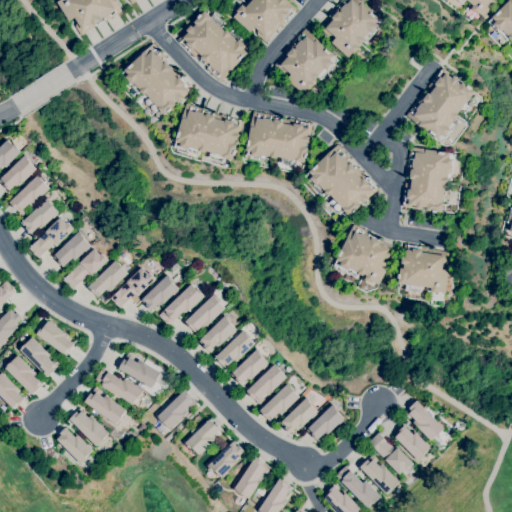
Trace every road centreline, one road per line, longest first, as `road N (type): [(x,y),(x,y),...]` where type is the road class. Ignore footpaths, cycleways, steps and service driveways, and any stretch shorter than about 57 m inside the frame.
road 1 (track): [(509,436),(412,376),(385,311),(324,297),(313,232),(291,197),(267,185),(166,174),(79,66)]
road 2 (residential): [(304,465),(247,428),(163,346),(43,293),(0,238)]
road 3 (residential): [(149,19),(223,94),(332,123),(391,188),(387,231)]
road 4 (residential): [(180,0),(60,76)]
road 5 (residential): [(247,99),(262,63),(316,0)]
